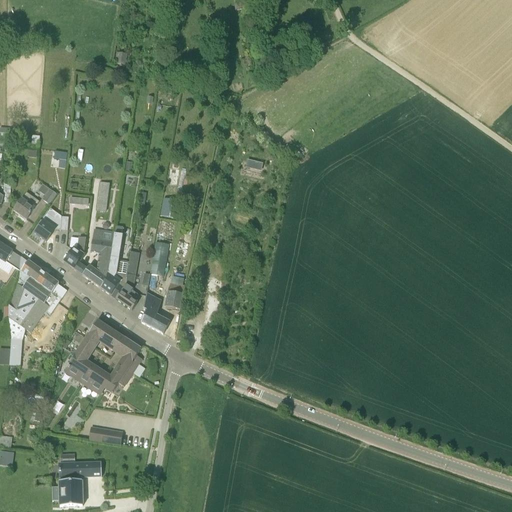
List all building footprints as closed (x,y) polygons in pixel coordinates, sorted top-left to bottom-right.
[(233,0),(235,11),(246,9),(244,0),(233,0)] [(118,64),(129,64),(129,55),(118,55),(118,64)] [(0,142),(14,143),(15,132),(12,132),(12,128),(0,126),(0,142)] [(39,147),(40,133),(27,132),(27,137),(25,137),(24,146),(39,147)] [(55,152),(53,160),(66,162),(67,153),(55,152)] [(261,172),(263,165),(247,161),(245,168),(261,172)] [(178,186),(180,171),(169,169),(166,185),(178,186)] [(103,183),(97,211),(108,213),(113,185),(103,183)] [(51,191),(44,202),(50,206),(57,195),(51,191)] [(27,221),(39,202),(26,193),(13,212),(27,221)] [(61,231),(62,220),(55,219),(54,220),(48,216),(35,234),(46,243),(55,231),(61,231)] [(104,284),(106,281),(108,275),(112,244),(113,242),(102,241),(103,236),(93,234),(90,253),(100,254),(97,274),(89,268),(83,277),(100,290),(104,284)] [(112,244),(108,275),(110,276),(114,279),(115,277),(116,274),(117,268),(122,236),(114,235),(113,242),(112,244)] [(86,240),(79,239),(77,251),(74,249),(64,263),(74,270),(84,256),(86,240)] [(20,272),(21,258),(0,244),(0,259),(13,268),(20,272)] [(163,278),(169,246),(156,244),(149,275),(158,277),(163,278)] [(138,265),(139,254),(131,253),(129,264),(138,265)] [(23,289),(29,280),(50,296),(58,286),(58,285),(21,258),(20,272),(19,282),(17,281),(16,284),(23,289)] [(128,270),(127,276),(127,279),(126,286),(132,291),(135,277),(138,265),(129,264),(128,270)] [(110,276),(108,275),(106,281),(104,284),(100,290),(111,297),(116,300),(122,291),(125,287),(126,286),(127,279),(127,276),(116,274),(115,277),(114,279),(110,276)] [(29,280),(23,289),(48,308),(45,312),(50,316),(67,292),(58,286),(50,296),(29,280)] [(48,308),(23,289),(16,284),(8,307),(8,318),(24,330),(30,333),(45,312),(48,308)] [(169,294),(183,296),(185,287),(171,285),(169,294)] [(122,291),(116,300),(132,312),(137,304),(134,302),(138,296),(132,291),(126,286),(125,287),(122,291)] [(183,296),(169,294),(168,293),(165,308),(180,312),(183,296)] [(156,316),(161,302),(159,300),(147,294),(144,308),(147,311),(141,324),(163,336),(170,323),(156,316)] [(24,330),(8,318),(8,319),(11,339),(9,366),(20,367),(22,341),(24,330)] [(85,364),(98,343),(96,342),(104,328),(96,323),(75,357),(85,364)] [(96,342),(98,343),(115,354),(124,340),(104,328),(96,342)] [(141,360),(136,357),(141,350),(124,340),(115,354),(123,359),(119,366),(132,375),(141,360)] [(83,384),(93,369),(85,364),(75,357),(65,372),(83,384)] [(124,388),(132,375),(119,366),(110,380),(104,389),(105,389),(112,394),(119,384),(124,388)] [(93,369),(83,384),(101,396),(105,389),(104,389),(110,380),(93,369)] [(44,423),(46,415),(36,412),(34,421),(44,423)] [(91,428),(89,441),(95,442),(98,429),(91,428)] [(98,429),(95,442),(102,443),(104,430),(98,429)] [(104,430),(102,443),(108,444),(110,431),(104,430)] [(110,431),(108,444),(114,445),(116,433),(110,431)] [(116,433),(114,445),(120,446),(123,434),(116,433)] [(0,437),(0,436),(0,449),(11,450),(12,438),(0,437)] [(0,458),(0,459),(13,461),(14,454),(1,452),(0,458)] [(60,508),(83,507),(82,482),(80,482),(80,479),(102,478),(101,464),(60,465),(60,479),(61,479),(61,483),(59,483),(60,508)]
